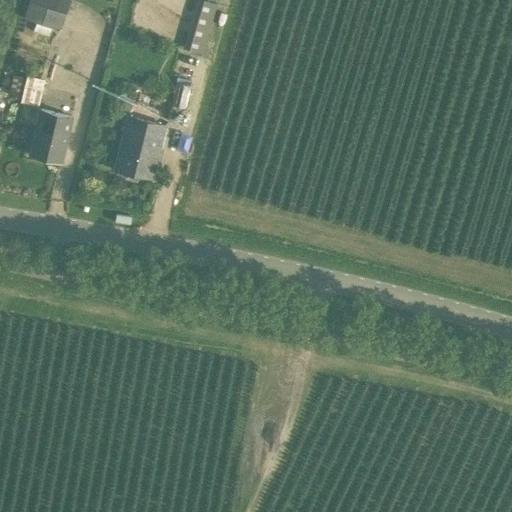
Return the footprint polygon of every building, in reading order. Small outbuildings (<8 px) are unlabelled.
[(29,0),(24,15),(23,18),(61,31),(70,0),(29,0)] [(197,52),(215,2),(208,0),(199,0),(183,47),(197,52)] [(44,80),(28,74),(21,101),(38,105),(44,80)] [(127,113),(134,82),(120,79),(113,110),(127,113)] [(176,83),(172,104),(186,107),(190,86),(176,83)] [(30,155),(62,162),(72,117),(40,110),(30,155)] [(115,170),(151,178),(165,125),(129,116),(115,170)]
